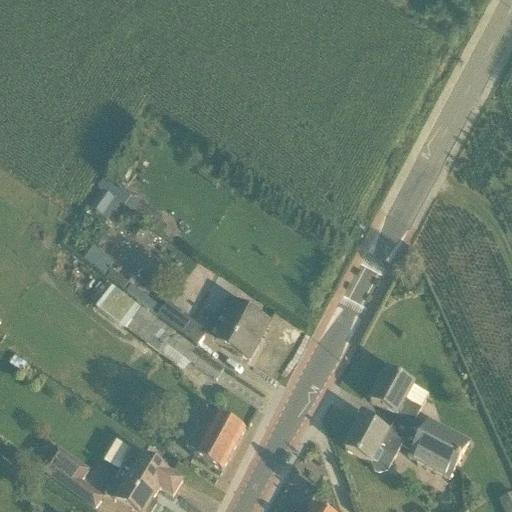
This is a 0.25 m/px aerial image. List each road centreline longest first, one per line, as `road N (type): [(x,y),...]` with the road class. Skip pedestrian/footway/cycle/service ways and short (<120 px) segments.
road 1 (tertiary): [(240,511),(381,247)]
road 2 (tertiary): [(511,5),(381,247)]
